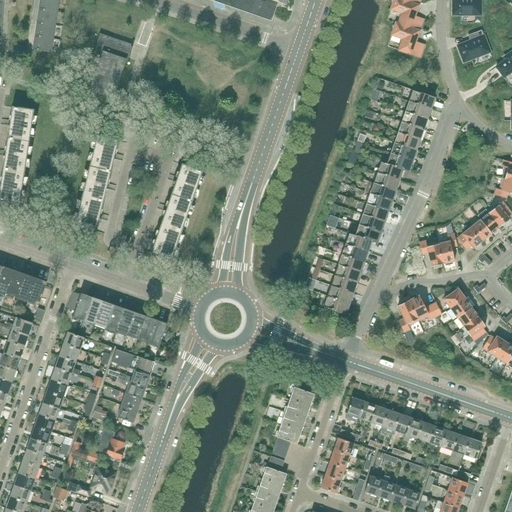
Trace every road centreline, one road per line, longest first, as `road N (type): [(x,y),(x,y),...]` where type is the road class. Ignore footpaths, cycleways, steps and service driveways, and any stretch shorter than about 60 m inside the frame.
road 1 (residential): [(141,252),(108,241),(132,150),(170,160),(153,218)]
road 2 (residential): [(0,476),(67,266)]
road 3 (residential): [(374,301),(457,104)]
road 4 (tertiary): [(509,417),(344,361)]
road 5 (tertiary): [(243,204),(299,51)]
road 6 (residential): [(299,51),(155,0)]
road 7 (residential): [(344,361),(298,491)]
